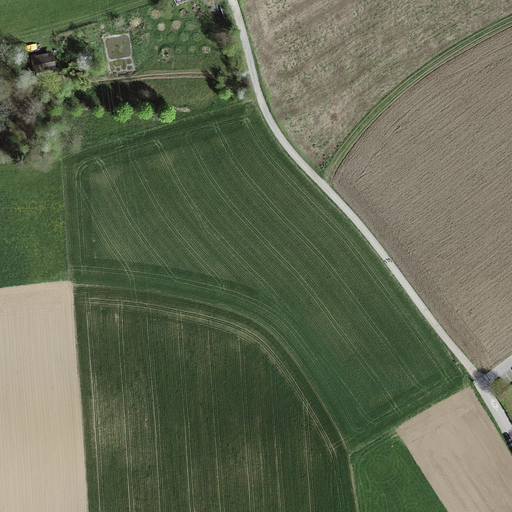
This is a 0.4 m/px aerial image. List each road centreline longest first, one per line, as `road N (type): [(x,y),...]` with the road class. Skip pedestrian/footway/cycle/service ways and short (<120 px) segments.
road 1 (track): [(455,348),(272,128),(232,0)]
road 2 (track): [(511,19),(395,93),(340,151),(323,187)]
road 3 (track): [(147,0),(0,45)]
